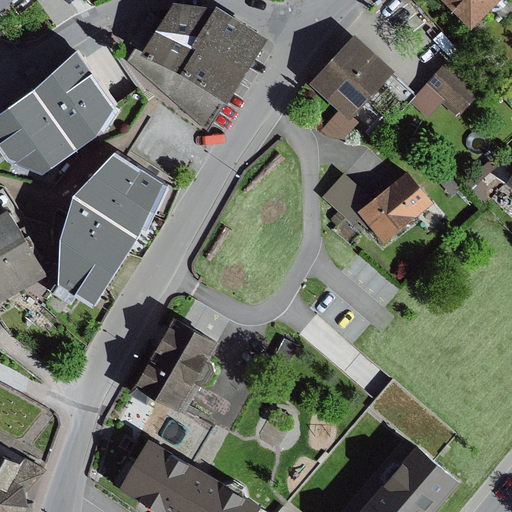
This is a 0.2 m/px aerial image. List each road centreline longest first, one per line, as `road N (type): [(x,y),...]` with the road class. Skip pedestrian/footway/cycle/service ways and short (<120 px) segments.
road 1 (unclassified): [(312,30),(230,150),(87,400),(55,511)]
road 2 (residential): [(7,75),(87,25),(159,0)]
